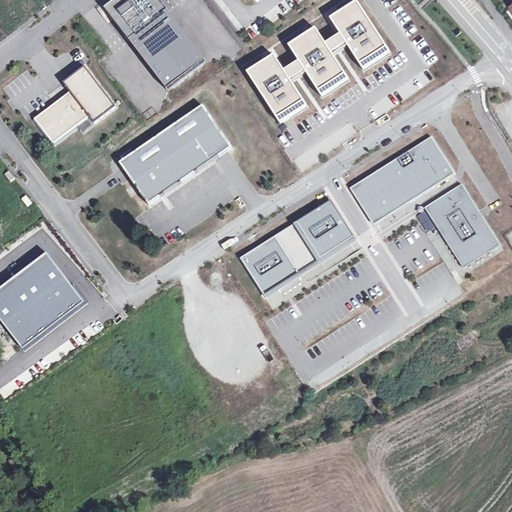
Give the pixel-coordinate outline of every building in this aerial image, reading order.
[(206,62),(158,0),(117,0),(105,10),(167,92),(206,62)] [(271,53),(244,70),(275,119),(302,101),(288,80),(306,69),(318,88),(342,73),(329,53),(346,42),(359,63),(384,47),(355,2),(331,17),(340,32),(324,43),(314,28),(288,45),(297,59),(282,69),(271,53)] [(401,5),(390,12),(406,38),(417,31),(401,5)] [(420,34),(410,42),(427,68),(438,60),(420,34)] [(229,59),(241,53),(238,46),(225,52),(229,59)] [(115,108),(85,67),(69,79),(98,120),(115,108)] [(63,84),(70,93),(34,120),(53,145),(89,118),(94,124),(98,120),(69,79),(63,84)] [(231,148),(202,107),(126,160),(155,201),(231,148)] [(455,174),(432,137),(350,189),(364,210),(366,209),(374,223),(408,201),(410,203),(455,174)] [(126,160),(120,164),(149,205),(155,201),(126,160)] [(8,172),(4,175),(10,182),(14,179),(8,172)] [(501,246),(462,185),(425,209),(437,228),(439,227),(465,266),(493,248),(494,250),(501,246)] [(331,201),(240,259),(264,296),(355,238),(331,201)] [(465,266),(439,227),(437,228),(464,270),(494,250),(493,248),(465,266)] [(47,255),(0,290),(0,321),(22,350),(84,303),(47,255)] [(235,278),(241,275),(234,262),(228,265),(235,278)] [(87,328),(80,331),(86,341),(92,338),(87,328)] [(49,354),(23,371),(15,359),(0,368),(0,394),(4,400),(57,365),(49,354)]
